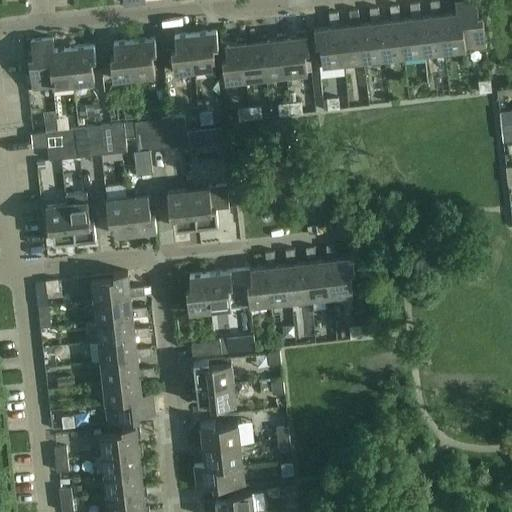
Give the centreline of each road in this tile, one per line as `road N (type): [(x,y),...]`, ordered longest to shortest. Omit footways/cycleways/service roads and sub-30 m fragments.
road 1 (residential): [(0,29),(293,0)]
road 2 (residential): [(189,511),(187,492),(172,488),(151,259)]
road 3 (residential): [(44,511),(16,274)]
road 4 (residential): [(151,259),(355,234)]
road 5 (residential): [(16,274),(0,139)]
road 6 (residential): [(151,259),(16,274)]
